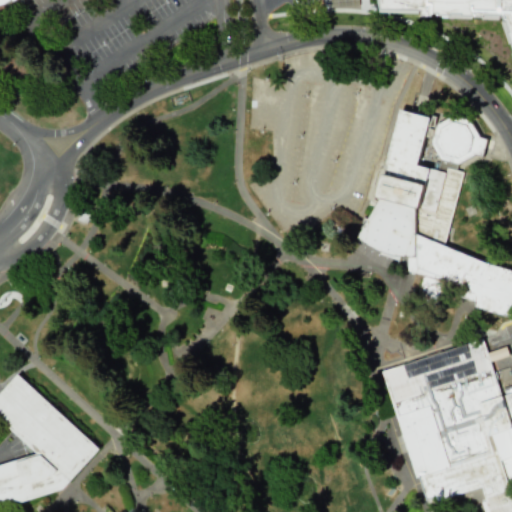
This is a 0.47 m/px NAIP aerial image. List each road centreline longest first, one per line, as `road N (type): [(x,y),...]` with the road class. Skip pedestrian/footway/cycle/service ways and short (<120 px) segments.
road 1 (tertiary): [(53,153),(93,121),(171,81),(330,38),(414,50),(455,72),(511,135)]
road 2 (residential): [(0,257),(38,239),(52,216),(63,191),(53,153)]
